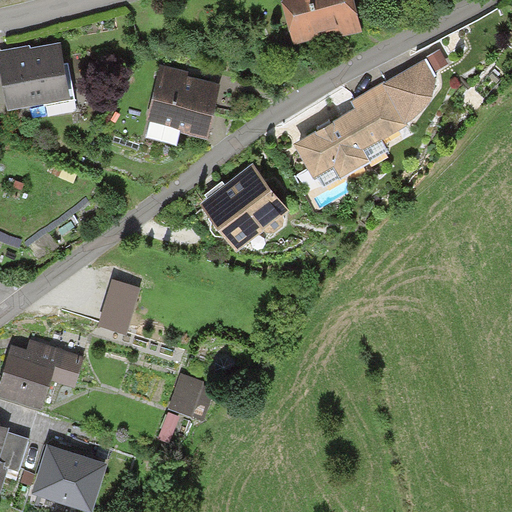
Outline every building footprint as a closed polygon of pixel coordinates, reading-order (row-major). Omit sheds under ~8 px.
[(286,0),(296,36),(357,21),(351,0),(286,0)] [(0,53),(0,69),(6,103),(68,93),(60,44),(0,53)] [(424,59),(430,70),(443,63),(438,52),(424,59)] [(354,106),(296,137),(313,168),(332,158),(338,169),(368,153),(362,142),(400,121),(398,116),(411,111),(432,91),(431,74),(430,70),(424,59),(350,99),(354,106)] [(157,72),(149,115),(204,126),(213,83),(157,72)] [(203,200),(234,244),(266,221),(272,229),(283,221),(278,213),(286,207),(254,164),(203,200)] [(26,350),(8,344),(0,369),(0,385),(37,397),(46,370),(70,378),(78,352),(30,337),(26,350)] [(178,374),(168,406),(202,418),(210,392),(198,388),(200,382),(178,374)] [(167,413),(158,438),(173,443),(182,418),(167,413)] [(21,435),(0,429),(0,430),(0,459),(3,460),(13,463),(21,435)] [(101,464),(47,446),(33,487),(87,505),(101,464)]
